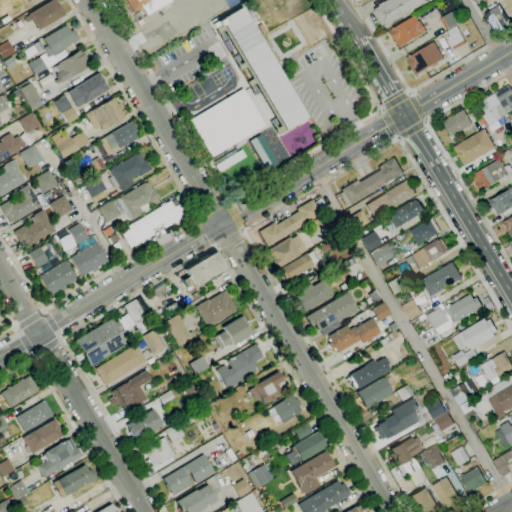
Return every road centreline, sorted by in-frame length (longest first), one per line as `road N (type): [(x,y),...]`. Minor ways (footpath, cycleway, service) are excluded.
road 1 (residential): [(88,0),(392,511)]
road 2 (secondary): [(407,114),(0,355)]
road 3 (residential): [(0,265),(145,511)]
road 4 (secondary): [(407,114),(511,292)]
road 5 (secondary): [(511,50),(407,114)]
